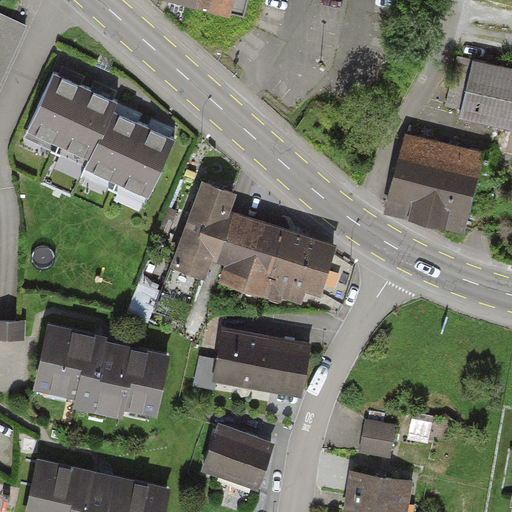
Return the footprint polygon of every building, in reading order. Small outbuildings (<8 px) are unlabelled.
[(201,0),(234,9),(236,0),(201,0)] [(0,10),(0,92),(26,19),(0,10)] [(511,71),(474,63),(462,115),(511,126),(511,71)] [(19,132),(52,146),(81,82),(48,67),(19,132)] [(52,146),(84,161),(113,96),(81,82),(52,146)] [(82,168),(115,183),(144,118),(111,104),(82,168)] [(115,183),(148,197),(176,133),(144,118),(115,183)] [(465,229),(482,158),(410,141),(394,212),(465,229)] [(331,257),(336,242),(231,208),(237,190),(200,178),(168,264),(204,277),(211,258),(224,262),(217,280),(280,301),(281,294),(301,301),(305,290),(320,294),(345,302),(356,265),(331,257)] [(169,358),(51,331),(41,376),(66,382),(64,390),(120,403),(122,395),(158,403),(169,358)] [(305,391),(312,348),(225,334),(218,377),(305,391)] [(273,439),(220,423),(206,467),(259,483),(273,439)] [(393,452),(396,429),(368,426),(365,449),(393,452)] [(160,511),(166,488),(49,461),(37,511),(160,511)] [(403,511),(408,483),(355,475),(349,511),(403,511)]
